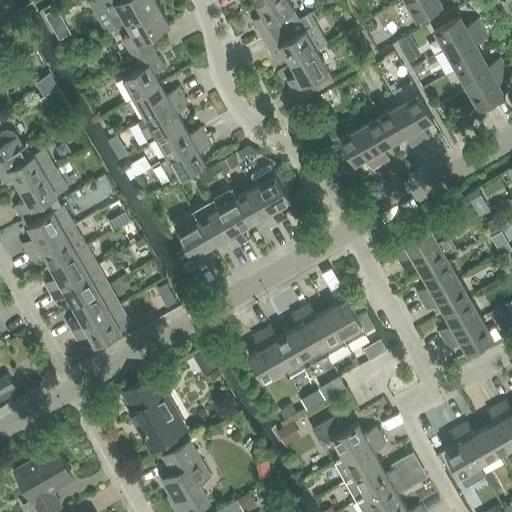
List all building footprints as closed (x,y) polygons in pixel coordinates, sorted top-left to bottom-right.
[(101,0),(117,26),(126,21),(158,2),(156,0),(101,0)] [(299,18),(289,0),(261,0),(257,2),(263,13),(253,18),(265,38),(299,18)] [(406,0),(417,18),(442,3),(440,0),(406,0)] [(170,23),(158,2),(126,21),(132,32),(123,37),(134,56),(153,46),(147,36),(170,23)] [(434,28),(460,14),(456,7),(430,21),(434,28)] [(57,8),(46,14),(59,38),(70,32),(57,8)] [(282,53),(288,64),(317,48),(327,42),(310,12),(299,18),(265,38),(275,57),(282,53)] [(434,28),(445,48),(483,27),(478,17),(466,24),(460,13),(460,14),(434,28)] [(354,26),(346,31),(349,37),(358,32),(354,26)] [(445,48),(456,69),(483,53),(477,42),(488,35),(483,27),(445,48)] [(123,76),(135,96),(160,81),(154,71),(164,65),(153,46),(134,56),(140,67),(123,76)] [(317,48),(288,64),(294,75),(288,79),(300,99),(335,79),(317,48)] [(456,69),(467,87),(505,66),(500,57),(489,63),(483,53),(456,69)] [(421,62),(412,67),(416,74),(425,69),(421,62)] [(510,75),(505,66),(467,87),(478,108),(505,93),(498,82),(510,75)] [(365,69),(357,74),(360,78),(367,74),(365,69)] [(135,96),(146,116),(184,94),(179,85),(167,92),(160,81),(135,96)] [(433,118),(418,92),(398,103),(419,141),(429,136),(422,124),(433,118)] [(146,116),(137,121),(149,141),(158,136),(183,121),(177,110),(189,103),(184,94),(146,116)] [(398,103),(380,113),(394,139),(404,134),(411,146),(419,141),(398,103)] [(448,112),(455,129),(469,123),(463,107),(448,112)] [(380,113),(360,125),(381,163),(391,157),(384,145),(394,139),(380,113)] [(169,155),(206,134),(201,125),(189,132),(183,121),(158,136),(169,155)] [(381,163),(360,125),(340,136),(355,162),(366,156),(373,167),(381,163)] [(0,158),(29,142),(22,130),(20,128),(19,127),(18,126),(16,126),(14,126),(13,126),(11,127),(0,132),(0,158)] [(206,134),(169,155),(160,160),(172,181),(206,161),(199,150),(211,143),(206,134)] [(20,187),(56,166),(45,146),(34,152),(29,142),(0,158),(0,173),(4,181),(14,175),(20,187)] [(122,146),(116,150),(119,156),(126,153),(122,146)] [(233,153),(219,161),(224,170),(238,162),(233,153)] [(251,174),(256,184),(278,222),(287,217),(280,205),(292,198),(271,162),(251,174)] [(56,166),(20,187),(26,197),(15,204),(20,214),(28,209),(55,194),(68,187),(56,166)] [(208,166),(199,172),(204,182),(214,176),(212,174),(208,166)] [(134,167),(128,171),(131,177),(137,173),(134,167)] [(237,195),(252,221),(262,215),(269,227),(278,222),(256,184),(237,195)] [(213,197),(239,244),(248,239),(241,227),(252,221),(237,195),(232,186),(213,197)] [(467,192),(468,194),(471,198),(481,193),(478,187),(467,192)] [(55,194),(28,209),(31,215),(58,199),(55,194)] [(468,194),(461,198),(465,207),(473,202),(471,198),(468,194)] [(194,208),(213,243),(223,237),(230,249),(239,244),(213,197),(194,208)] [(58,199),(31,215),(34,220),(61,205),(58,199)] [(28,251),(75,224),(63,203),(61,205),(34,220),(28,223),(35,235),(23,242),(28,251)] [(194,208),(173,220),(187,245),(197,263),(199,267),(209,261),(202,249),(213,243),(194,208)] [(491,225),(486,228),(490,235),(507,225),(505,221),(503,218),(498,221),(495,216),(488,220),(491,225)] [(394,250),(400,259),(437,238),(426,218),(400,232),(406,243),(394,250)] [(75,224),(28,251),(33,259),(44,252),(51,264),(86,243),(75,224)] [(449,258),(437,238),(400,259),(405,268),(417,261),(423,272),(449,258)] [(511,247),(509,242),(498,249),(501,254),(511,248),(511,247)] [(86,243),(51,264),(57,274),(45,281),(51,290),(98,263),(86,243)] [(187,245),(178,251),(188,268),(197,263),(187,245)] [(460,277),(449,258),(423,272),(429,282),(417,289),(422,298),(460,277)] [(98,263),(51,290),(56,299),(67,292),(73,303),(109,283),(98,263)] [(471,297),(460,277),(422,298),(428,307),(440,300),(446,311),(471,297)] [(109,283),(73,303),(79,314),(68,321),(73,330),(120,303),(109,283)] [(347,342),(367,331),(359,317),(340,285),(331,290),(338,302),(328,308),(347,342)] [(173,294),(165,299),(168,305),(177,300),(173,294)] [(482,315),(471,297),(446,311),(452,321),(440,328),(445,337),(482,315)] [(310,302),(301,307),(328,353),(347,342),(328,308),(317,314),(310,302)] [(120,303),(73,330),(78,338),(90,332),(96,344),(132,323),(120,303)] [(328,353),(301,307),(292,312),(299,324),(288,330),(308,365),(328,353)] [(366,313),(359,317),(367,331),(374,327),(366,313)] [(445,337),(450,346),(462,339),(469,351),(494,336),(490,329),(482,315),(445,337)] [(308,365),(288,330),(278,336),(271,325),(262,330),(283,367),(289,376),(308,365)] [(496,326),(490,329),(494,336),(500,333),(496,326)] [(283,367),(262,330),(253,335),(260,347),(249,353),(264,379),(283,367)] [(204,348),(195,353),(201,364),(210,359),(204,348)] [(155,372),(124,389),(135,408),(131,410),(152,447),(183,429),(163,394),(166,392),(155,372)] [(0,399),(18,389),(9,373),(0,377),(0,399)] [(511,407),(507,399),(498,404),(511,427),(511,407)] [(291,402),(279,409),(284,417),(295,410),(291,402)] [(485,426),(500,452),(511,445),(511,427),(498,404),(489,409),(496,421),(485,426)] [(382,433),(376,424),(364,431),(358,420),(345,428),(338,415),(316,427),(324,442),(333,437),(344,455),(382,433)] [(500,452),(485,426),(475,433),(468,421),(460,426),(481,463),(500,452)] [(290,422),(277,430),(285,443),(298,436),(290,422)] [(481,463),(460,426),(450,432),(456,443),(446,449),(461,475),(481,463)] [(347,480),(381,461),(375,450),(387,443),(382,433),(344,455),(335,460),(347,480)] [(163,478),(172,494),(169,496),(178,511),(184,511),(192,508),(194,510),(199,507),(196,502),(207,496),(198,480),(210,473),(191,440),(164,456),(174,472),(163,478)] [(54,447),(17,468),(35,498),(24,504),(28,511),(47,511),(61,505),(52,489),(72,477),(54,447)] [(404,473),(399,463),(386,470),(381,461),(347,480),(358,500),(404,473)] [(365,511),(380,511),(403,499),(397,488),(410,482),(404,473),(358,500),(365,511)] [(311,475),(304,479),(308,486),(315,482),(311,475)] [(242,511),(244,511),(237,499),(213,511),(242,511)] [(425,511),(426,511),(421,502),(409,510),(403,499),(380,511),(425,511)] [(505,500),(501,502),(507,511),(509,511),(511,511),(507,502),(505,500)] [(503,511),(499,503),(483,511),(503,511)]
